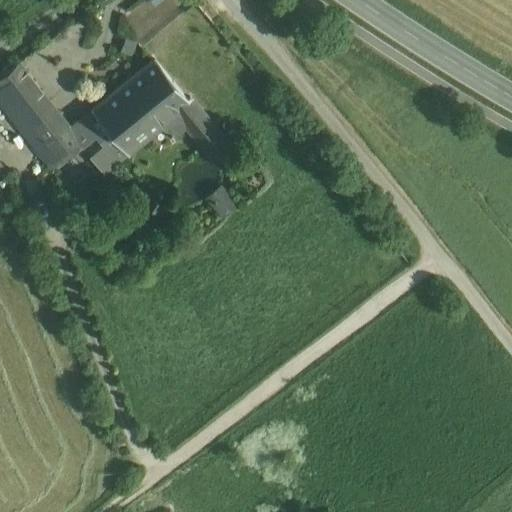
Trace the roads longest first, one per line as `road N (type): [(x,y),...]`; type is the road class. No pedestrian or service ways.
road 1 (unclassified): [(232,0),(511,347)]
road 2 (secondary): [(359,0),(511,97)]
